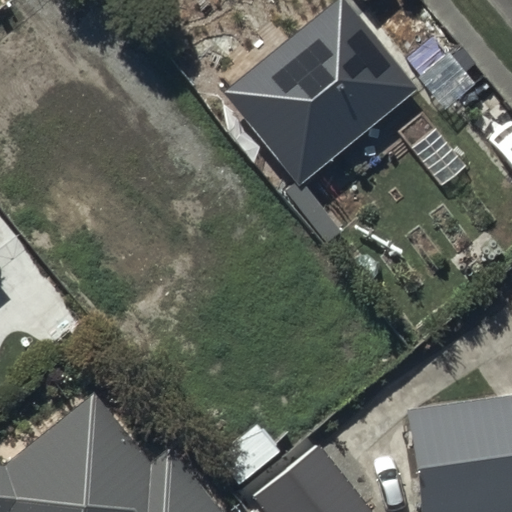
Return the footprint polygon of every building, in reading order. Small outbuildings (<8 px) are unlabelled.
[(185,0),(176,0),(154,19),(286,177),(373,105),(307,26),(333,4),(404,88),(441,58),(392,0),(195,0),(189,5),(185,0)] [(8,141),(0,147),(0,184),(112,324),(118,319),(126,330),(173,293),(150,264),(187,235),(76,97),(13,148),(8,141)] [(293,238),(229,291),(284,357),(364,291),(312,229),(296,242),(293,238)] [(0,511),(219,511),(107,378),(3,464),(0,463),(0,511)] [(511,511),(511,391),(402,407),(417,511),(511,511)] [(311,438),(246,492),(262,511),(311,511),(348,482),(311,438)]
